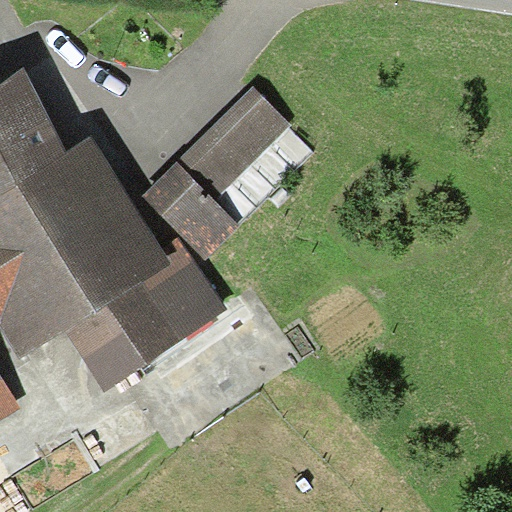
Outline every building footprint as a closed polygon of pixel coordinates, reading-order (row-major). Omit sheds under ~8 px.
[(67,157),(22,82),(0,95),(0,333),(17,362),(65,335),(169,270),(159,254),(131,207),(92,143),(67,157)] [(253,90),(131,207),(159,254),(181,240),(199,269),(313,154),(253,90)] [(199,269),(181,240),(159,254),(169,270),(65,335),(103,395),(229,316),(199,269)] [(0,422),(20,411),(0,378),(0,422)] [(83,443),(18,479),(35,507),(99,471),(83,443)]
